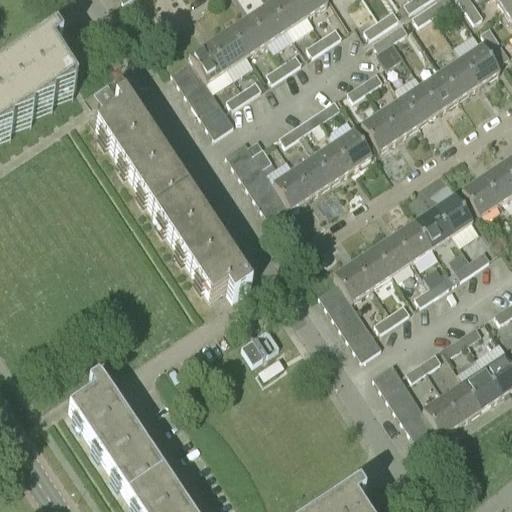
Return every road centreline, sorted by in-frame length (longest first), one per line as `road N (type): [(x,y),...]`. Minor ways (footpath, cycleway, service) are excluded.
road 1 (residential): [(208,511),(123,385),(275,285)]
road 2 (residential): [(275,285),(511,117)]
road 3 (residential): [(275,285),(120,50)]
road 4 (residential): [(425,511),(275,285)]
